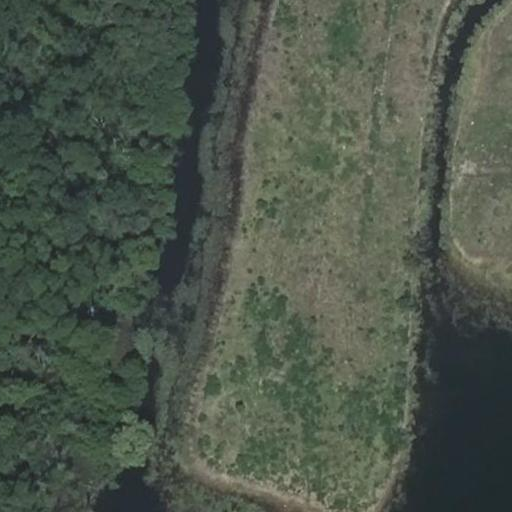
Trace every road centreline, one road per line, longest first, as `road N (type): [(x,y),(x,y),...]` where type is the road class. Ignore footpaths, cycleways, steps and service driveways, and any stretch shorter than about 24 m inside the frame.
road 1 (track): [(389,0),(341,359)]
road 2 (track): [(324,0),(271,349)]
